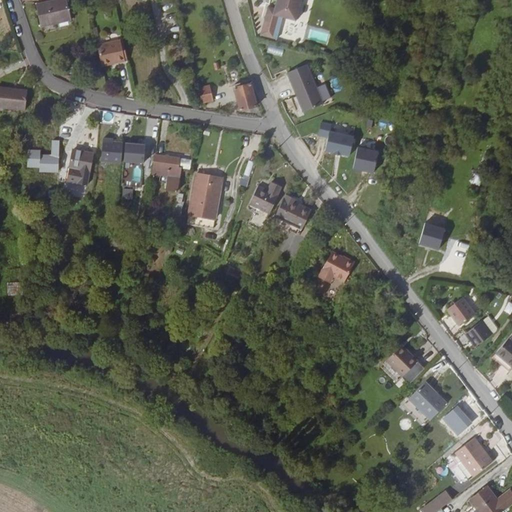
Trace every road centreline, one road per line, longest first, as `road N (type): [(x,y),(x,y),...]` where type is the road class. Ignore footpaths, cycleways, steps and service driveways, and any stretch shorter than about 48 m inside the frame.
road 1 (residential): [(277,126),(511,434)]
road 2 (residential): [(277,126),(113,102),(60,85),(31,52),(15,0)]
road 3 (residential): [(229,0),(277,126)]
